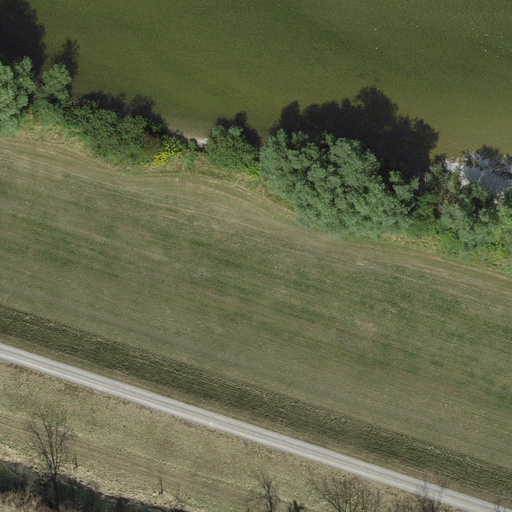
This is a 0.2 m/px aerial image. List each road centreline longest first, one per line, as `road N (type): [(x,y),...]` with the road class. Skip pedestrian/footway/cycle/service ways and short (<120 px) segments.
road 1 (track): [(0,161),(511,314)]
road 2 (track): [(0,354),(485,511)]
